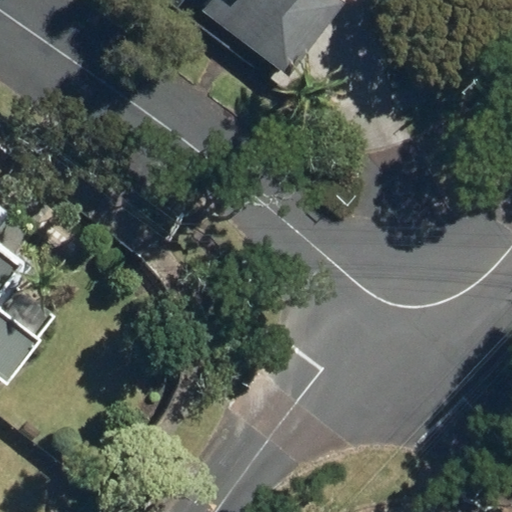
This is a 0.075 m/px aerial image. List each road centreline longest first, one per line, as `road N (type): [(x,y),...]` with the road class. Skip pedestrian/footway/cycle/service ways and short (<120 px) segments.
road 1 (residential): [(419,307),(389,302),(347,276),(0,1)]
road 2 (residential): [(419,307),(317,371),(213,511)]
road 3 (residential): [(511,446),(456,388),(419,307)]
